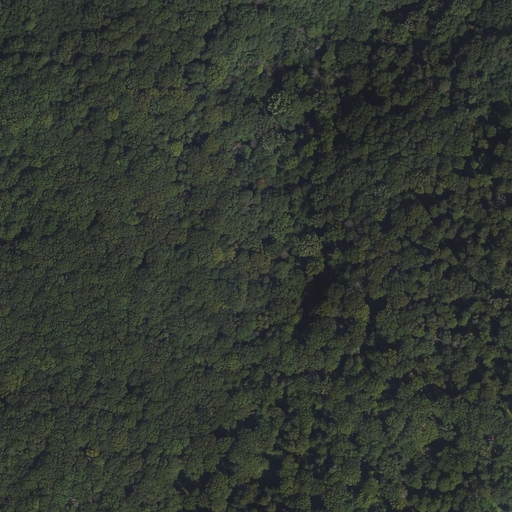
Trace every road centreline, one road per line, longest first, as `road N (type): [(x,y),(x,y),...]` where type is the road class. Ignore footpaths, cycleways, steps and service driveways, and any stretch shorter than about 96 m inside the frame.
road 1 (track): [(511,476),(322,395),(238,380),(141,313)]
road 2 (track): [(199,0),(141,62),(122,98),(93,213),(0,253)]
